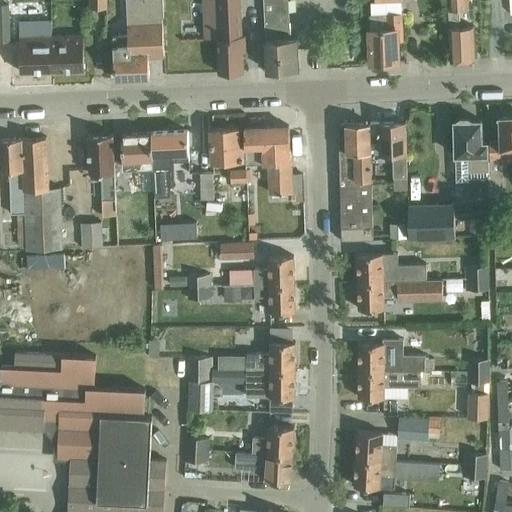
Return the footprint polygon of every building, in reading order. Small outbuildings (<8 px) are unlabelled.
[(113,35),(115,77),(149,75),(148,54),(164,54),(163,26),(162,16),(164,16),(163,0),(126,0),(128,34),(113,35)] [(239,0),(201,0),(204,37),(216,37),(218,72),(242,70),(241,50),(244,50),(244,33),(242,34),(239,0)] [(263,0),(267,69),(299,67),(297,35),(290,35),(288,0),(263,0)] [(370,0),(371,11),(369,11),(371,60),(398,59),(397,39),(402,39),(401,10),(401,11),(400,0),(370,0)] [(447,0),(448,10),(461,9),(468,9),(467,0),(447,0)] [(9,3),(0,3),(0,40),(10,40),(9,3)] [(449,26),(451,60),(475,59),(473,25),(462,25),(461,9),(448,10),(448,18),(449,26)] [(51,18),(19,19),(20,26),(21,70),(52,69),(51,33),(51,26),(51,18)] [(51,33),(52,69),(84,67),(83,32),(51,33)] [(457,120),(454,120),(455,154),(456,179),(467,179),(467,177),(488,177),(488,160),(487,141),(480,141),(480,119),(476,119),(470,114),(463,114),(457,120)] [(511,115),(498,116),(499,140),(490,141),(490,160),(488,160),(488,177),(489,194),(501,194),(500,160),(511,159),(511,115)] [(378,121),(370,121),(370,139),(379,139),(379,152),(392,152),(393,176),(394,191),(408,191),(407,176),(405,120),(378,121)] [(370,121),(338,122),(341,227),(372,226),(370,139),(370,121)] [(267,125),(244,127),(245,163),(268,162),(270,192),(292,191),(303,191),(303,172),(291,173),(290,159),(290,148),(289,140),(289,124),(267,125)] [(237,127),(210,128),(211,160),(242,159),(241,145),(237,145),(237,127)] [(164,131),(152,131),(153,165),(154,189),(154,195),(169,195),(169,188),(175,188),(174,168),(174,160),(188,159),(187,130),(164,131)] [(153,165),(152,131),(122,132),(124,167),(153,165)] [(116,209),(115,178),(115,171),(113,133),(87,134),(89,171),(102,171),(103,214),(116,214),(116,209)] [(23,137),(26,212),(26,220),(27,248),(63,247),(60,187),(48,187),(46,136),(23,137)] [(26,212),(23,137),(0,137),(0,169),(9,170),(11,213),(15,212),(26,212)] [(245,169),(230,169),(230,182),(246,181),(245,169)] [(200,171),(200,197),(214,197),(213,171),(200,171)] [(126,178),(115,178),(116,209),(127,209),(126,178)] [(453,202),(407,203),(408,237),(454,236),(453,202)] [(300,209),(290,209),(290,235),(301,235),(300,209)] [(26,212),(15,212),(15,220),(26,220),(26,212)] [(102,220),(82,221),(83,246),(103,245),(102,228),(102,220)] [(194,221),(160,223),(161,238),(195,236),(194,221)] [(406,223),(391,224),(391,236),(406,236),(406,223)] [(253,241),(221,242),(222,257),(253,256),(253,241)] [(153,286),(162,286),(160,242),(151,243),(153,286)] [(382,251),(357,252),(358,280),(397,278),(426,278),(426,263),(398,263),(397,252),(382,252),(382,251)] [(254,283),(294,282),(293,254),(269,255),(269,267),(253,267),(254,283)] [(466,276),(488,275),(487,264),(466,264),(466,276)] [(186,273),(170,273),(170,284),(186,283),(186,273)] [(188,285),(209,285),(209,273),(188,273),(188,285)] [(488,275),(466,276),(467,288),(488,287),(488,275)] [(397,278),(358,280),(359,307),(383,307),(383,295),(398,294),(398,299),(442,298),(441,277),(426,278),(397,278)] [(507,280),(499,280),(499,290),(508,289),(507,280)] [(294,282),(254,283),(254,299),(270,299),(270,310),(295,310),(294,282)] [(209,285),(188,285),(188,297),(209,297),(209,285)] [(242,286),(224,286),(224,301),(243,300),(242,286)] [(481,320),(490,320),(489,300),(480,300),(481,320)] [(383,341),(359,341),(359,369),(398,369),(404,369),(420,369),(425,369),(425,354),(404,353),(405,337),(383,337),(383,341)] [(159,340),(150,340),(150,356),(159,356),(159,340)] [(255,351),(247,351),(246,367),(254,367),(295,368),(295,340),(270,340),(270,351),(255,351)] [(0,427),(44,430),(44,426),(59,427),(57,462),(70,463),(67,511),(163,511),(166,458),(151,457),(153,415),(144,415),(145,388),(95,386),(96,355),(15,351),(15,365),(1,365),(1,373),(0,372),(0,427)] [(188,355),(188,364),(210,365),(210,356),(188,355)] [(467,357),(467,369),(488,369),(488,357),(467,357)] [(210,365),(188,364),(187,408),(212,408),(212,380),(210,380),(210,366),(210,365)] [(246,367),(210,366),(210,380),(212,380),(247,380),(246,395),(294,396),(295,368),(254,367),(246,367)] [(398,369),(359,369),(358,397),(383,397),(383,383),(398,383),(420,383),(420,369),(404,369),(398,369)] [(488,369),(467,369),(467,381),(488,382),(488,369)] [(497,401),(508,400),(507,380),(497,381),(497,401)] [(488,392),(469,392),(468,417),(488,417),(488,392)] [(508,400),(497,401),(498,421),(508,420),(508,400)] [(429,418),(398,416),(397,437),(427,439),(428,431),(429,418)] [(429,418),(428,431),(439,432),(440,419),(429,418)] [(253,435),(252,451),(292,453),(293,426),(269,425),(268,436),(253,435)] [(499,448),(509,448),(509,428),(499,428),(499,448)] [(357,430),(356,457),(395,459),(396,443),(381,442),(382,431),(357,430)] [(186,435),(185,447),(207,448),(208,437),(186,435)] [(207,448),(185,447),(185,459),(207,460),(207,448)] [(510,468),(509,448),(499,448),(500,469),(510,468)] [(236,450),(235,467),(266,468),(265,480),(290,481),(292,453),(252,451),(236,450)] [(464,463),(485,464),(486,453),(465,451),(464,463)] [(356,457),(354,485),(393,487),(394,476),(439,478),(439,461),(395,459),(356,457)] [(485,464),(464,463),(463,475),(484,476),(485,464)] [(498,480),(495,499),(505,501),(508,481),(498,480)] [(383,490),(382,502),(404,504),(405,492),(383,490)] [(511,511),(511,503),(505,503),(505,501),(495,499),(493,511),(511,511)]
